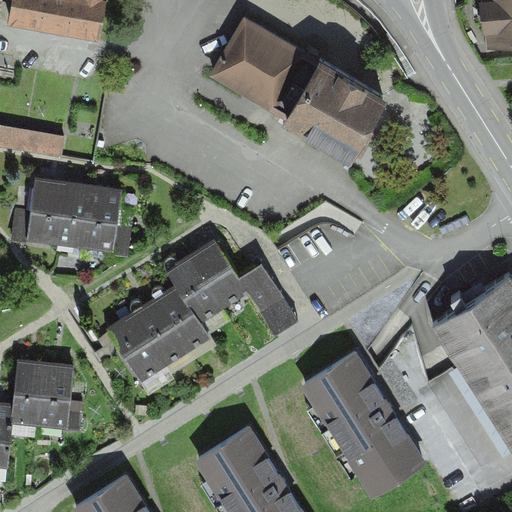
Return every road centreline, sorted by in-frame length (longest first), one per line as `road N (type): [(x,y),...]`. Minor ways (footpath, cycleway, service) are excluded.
road 1 (residential): [(155,0),(159,50),(174,90),(221,131),(423,251),(462,247),(511,215)]
road 2 (primary): [(511,165),(438,49),(418,0)]
